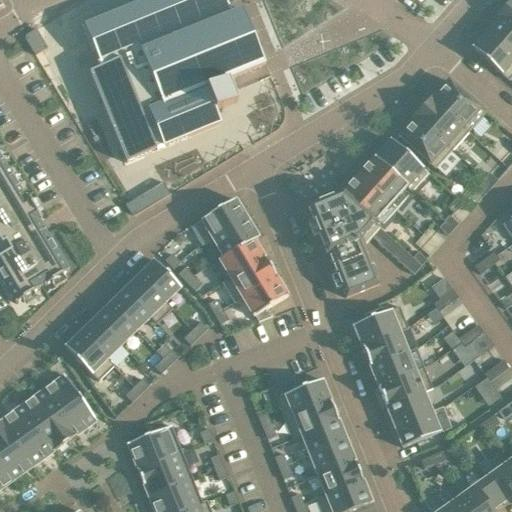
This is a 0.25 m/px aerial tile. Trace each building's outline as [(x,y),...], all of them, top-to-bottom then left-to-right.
[(224,0),(148,0),(84,27),(101,69),(89,74),(126,165),(220,126),(215,113),(237,103),(228,82),(264,67),(241,11),(230,15),(224,0)] [(511,4),(511,3),(499,16),(500,18),(501,17),(511,27),(511,4)] [(511,27),(501,17),(500,18),(487,33),(511,56),(511,27)] [(26,36),(25,41),(35,56),(47,49),(35,31),(26,36)] [(511,56),(487,33),(472,50),(508,83),(511,79),(511,56)] [(485,115),(448,82),(432,100),(431,101),(468,134),(485,115)] [(468,134),(431,101),(432,100),(431,99),(413,119),(414,120),(415,120),(452,153),(468,134)] [(452,153),(415,120),(414,120),(398,138),(435,171),(436,170),(452,153)] [(390,141),(373,160),(412,194),(429,176),(390,141)] [(0,243),(1,246),(5,244),(10,252),(0,258),(0,279),(15,305),(39,290),(40,290),(39,289),(44,286),(44,287),(69,272),(47,236),(39,223),(41,222),(26,197),(24,198),(0,158),(0,243)] [(412,194),(373,160),(357,177),(396,212),(412,194)] [(498,182),(489,174),(482,181),(491,190),(498,182)] [(396,212),(357,177),(341,195),(380,230),(396,212)] [(491,190),(482,181),(475,189),(484,197),(491,190)] [(163,183),(125,206),(131,215),(135,217),(170,196),(163,183)] [(364,248),(372,239),(380,230),(341,195),(308,209),(327,256),(328,255),(346,299),(379,286),(364,248)] [(201,222),(212,241),(247,221),(235,201),(201,222)] [(450,218),(445,224),(454,232),(459,226),(450,218)] [(511,218),(502,225),(511,239),(511,218)] [(247,221),(212,241),(223,259),(223,260),(254,242),(258,240),(258,239),(247,221)] [(454,232),(445,224),(439,230),(448,238),(454,232)] [(418,245),(432,255),(446,237),(433,226),(418,245)] [(391,240),(380,230),(372,239),(383,249),(391,240)] [(389,255),(397,246),(391,240),(383,249),(389,255)] [(219,262),(230,280),(230,281),(265,260),(264,259),(254,242),(223,260),(223,259),(219,261),(219,262)] [(395,260),(403,251),(397,246),(389,255),(395,260)] [(401,266),(409,257),(403,251),(395,260),(401,266)] [(415,262),(421,268),(427,262),(418,254),(412,260),(415,262)] [(493,254),(484,260),(490,268),(499,262),(493,254)] [(173,271),(179,264),(171,255),(165,263),(173,271)] [(407,271),(415,262),(412,260),(409,257),(401,266),(407,271)] [(234,305),(242,300),(242,299),(276,278),(265,260),(230,281),(230,280),(222,285),(234,305)] [(490,268),(484,260),(474,268),(480,276),(490,268)] [(153,263),(138,278),(165,305),(166,303),(179,290),(180,290),(181,289),(154,262),(153,263)] [(413,277),(421,268),(415,262),(407,271),(413,277)] [(178,276),(186,284),(193,277),(185,269),(178,276)] [(193,277),(186,284),(194,293),(202,286),(193,277)] [(124,292),(150,319),(156,326),(172,310),(166,303),(165,305),(138,278),(124,292)] [(242,299),(242,300),(253,319),(287,298),(277,280),(277,279),(276,278),(242,299)] [(452,291),(442,299),(448,307),(458,299),(452,291)] [(110,306),(136,333),(150,319),(124,292),(110,306)] [(505,311),(511,305),(511,298),(509,295),(499,303),(505,311)] [(439,313),(448,307),(442,299),(433,305),(439,313)] [(208,305),(214,316),(222,311),(216,301),(208,305)] [(110,306),(95,320),(121,347),(136,333),(110,306)] [(353,328),(362,349),(399,333),(399,334),(408,331),(399,309),(383,315),(381,311),(365,317),(367,321),(352,327),(353,329),(353,328)] [(228,321),(222,311),(214,316),(220,326),(228,321)] [(107,361),(107,360),(121,347),(95,320),(81,334),(107,361)] [(199,339),(207,330),(201,324),(192,332),(199,339)] [(478,327),(467,334),(473,342),(483,335),(478,327)] [(190,347),(199,339),(192,332),(183,340),(190,347)] [(370,369),(407,353),(399,334),(399,333),(362,349),(370,369)] [(65,349),(98,383),(114,367),(107,360),(107,361),(81,334),(66,348),(65,349)] [(473,342),(467,334),(458,340),(464,349),(473,342)] [(171,352),(163,360),(169,367),(178,359),(171,352)] [(370,369),(378,389),(415,373),(414,372),(407,353),(370,369)] [(154,369),(161,376),(169,367),(163,360),(154,369)] [(503,362),(493,369),(498,377),(508,370),(503,362)] [(378,389),(386,409),(423,394),(432,391),(423,369),(414,372),(415,373),(378,389)] [(498,377),(493,369),(483,376),(489,384),(498,377)] [(502,388),(511,382),(511,370),(497,378),(502,388)] [(64,377),(43,392),(59,415),(80,400),(64,377)] [(295,379),(271,389),(284,421),(330,403),(322,383),(322,382),(300,390),(295,379)] [(142,380),(133,389),(140,396),(149,387),(142,380)] [(132,404),(140,396),(133,389),(125,397),(132,404)] [(43,392),(22,407),(38,430),(59,415),(43,392)] [(386,409),(394,429),(431,414),(423,394),(386,409)] [(59,415),(76,438),(76,437),(96,423),(80,400),(59,415)] [(330,403),(284,421),(293,442),(301,439),(301,438),(338,423),(330,403)] [(511,403),(498,414),(504,422),(511,417),(511,403)] [(2,421),(1,422),(17,444),(38,430),(22,407),(2,421)] [(439,433),(431,414),(394,429),(402,448),(402,449),(402,450),(440,434),(440,433),(439,433)] [(59,415),(38,430),(55,453),(76,438),(59,415)] [(258,419),(262,430),(272,426),(267,415),(258,419)] [(493,416),(484,423),(484,424),(489,431),(499,424),(493,416)] [(1,422),(0,422),(0,456),(17,444),(1,422)] [(338,423),(301,438),(301,439),(309,458),(346,443),(338,423)] [(484,423),(474,430),(480,438),(489,431),(484,424),(484,423)] [(272,426),(262,430),(267,441),(276,438),(272,426)] [(127,446),(138,472),(137,472),(138,473),(182,455),(171,428),(127,446)] [(38,430),(17,444),(34,467),(53,453),(54,453),(55,453),(38,430)] [(204,446),(213,442),(208,431),(199,434),(204,446)] [(346,443),(309,458),(317,478),(354,463),(346,443)] [(17,444),(0,456),(0,464),(13,482),(34,467),(17,444)] [(442,453),(431,457),(435,466),(446,462),(442,453)] [(138,473),(149,498),(192,480),(182,455),(138,473)] [(274,459),(279,470),(288,467),(283,455),(274,459)] [(219,456),(210,460),(214,471),(223,467),(219,456)] [(424,471),(435,466),(431,457),(420,462),(424,471)] [(485,480),(502,504),(511,497),(511,462),(511,461),(485,480)] [(354,463),(317,478),(325,497),(326,498),(363,483),(354,463)] [(0,491),(13,482),(0,464),(0,491)] [(228,478),(223,467),(214,471),(219,482),(228,478)] [(292,478),(288,467),(279,470),(283,481),(292,478)] [(149,498),(154,511),(185,511),(202,505),(192,480),(149,498)] [(485,480),(458,499),(467,511),(492,511),(502,504),(485,480)] [(325,497),(316,500),(320,511),(350,511),(371,504),(363,483),(326,498),(325,497)] [(229,508),(238,504),(234,493),(225,497),(229,508)] [(290,499),(295,510),(304,507),(300,495),(290,499)] [(467,511),(458,499),(440,511),(467,511)] [(202,505),(185,511),(210,511),(206,503),(202,505)]
